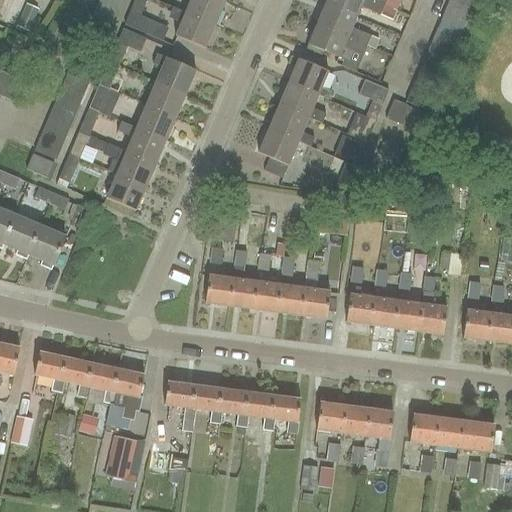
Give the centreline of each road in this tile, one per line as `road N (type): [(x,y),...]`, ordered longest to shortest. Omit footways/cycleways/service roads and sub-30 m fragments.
road 1 (residential): [(511,387),(132,338)]
road 2 (residential): [(132,338),(276,0)]
road 3 (residential): [(132,338),(0,307)]
